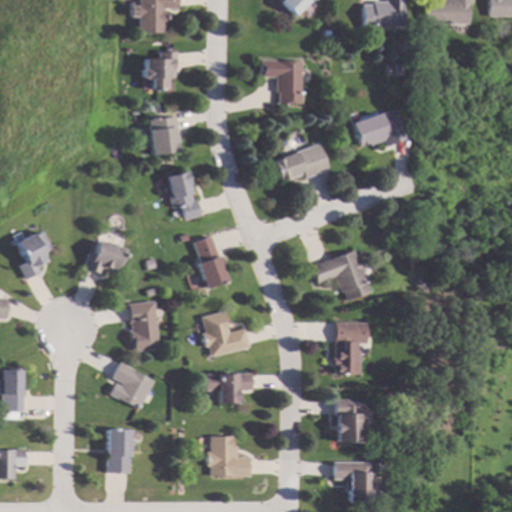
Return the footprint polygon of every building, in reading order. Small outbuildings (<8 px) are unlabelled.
[(173,0),(173,6),(173,9),(161,9),(161,11),(163,11),(163,25),(160,25),(160,34),(135,34),(135,0),(173,0)] [(307,0),(289,18),(273,0),(307,0)] [(398,0),(398,27),(367,27),(367,29),(357,29),(358,5),(368,5),(368,2),(381,2),(381,0),(398,0)] [(467,0),(468,4),(463,4),(464,25),(420,24),(419,0),(467,0)] [(511,0),(511,17),(483,17),(483,0),(511,0)] [(173,54),(173,67),(173,69),(170,69),(170,78),(164,78),(164,89),(148,89),(148,79),(141,80),(139,77),(139,70),(141,69),(142,61),(156,61),(157,53),(173,53),(173,54)] [(273,61),(298,62),(297,94),(299,94),(299,104),(275,104),(275,93),(273,93),(273,78),(260,78),(260,75),(257,75),(257,60),(273,60),(273,61)] [(401,76),(392,76),(392,65),(400,64),(401,76)] [(402,139),(389,144),(381,146),(379,141),(366,146),(366,143),(355,147),(347,124),(392,109),(402,139)] [(175,143),(173,143),(174,153),(151,155),(148,156),(145,121),(163,119),(172,118),(175,143)] [(324,170),(302,179),(301,179),(299,174),(285,180),(284,177),(275,181),(268,162),(314,144),(324,170)] [(191,192),(188,193),(190,201),(194,200),(194,202),(197,215),(197,217),(180,221),(177,207),(167,209),(165,197),(167,197),(162,177),(186,171),(191,192)] [(48,248),(41,252),(46,262),(35,268),(37,272),(36,273),(24,280),(23,280),(15,266),(23,261),(13,243),(30,234),(31,236),(39,232),(48,248)] [(207,237),(214,257),(223,282),(201,289),(193,265),(196,264),(189,243),(191,242),(207,237)] [(122,250),(114,274),(98,269),(97,274),(95,274),(82,269),(80,269),(85,254),(85,253),(90,254),(95,241),(122,250)] [(354,260),(358,258),(362,269),(358,270),(366,293),(343,301),(339,292),(336,293),(331,278),(311,285),(305,266),(307,265),(325,259),(351,250),(354,260)] [(153,269),(144,271),(142,261),(151,259),(153,269)] [(426,286),(421,292),(412,284),(416,278),(426,286)] [(151,303),(156,349),(137,351),(131,352),(130,344),(127,344),(125,332),(128,331),(127,324),(126,324),(126,321),(124,308),(124,305),(151,302),(151,303)] [(225,332),(241,328),(242,332),(245,344),(245,348),(207,357),(205,347),(200,348),(197,334),(201,333),(197,317),(221,312),(225,332)] [(363,344),(353,344),(353,351),(356,351),(356,375),(331,375),(331,367),(329,367),(329,358),(331,358),(331,342),(332,324),(332,323),(363,323),(363,344)] [(151,381),(135,410),(107,394),(113,384),(118,386),(119,384),(109,378),(109,377),(116,364),(117,362),(151,381)] [(18,393),(20,394),(20,397),(20,412),(4,412),(0,412),(0,370),(19,371),(18,393)] [(247,376),(248,389),(248,390),(236,390),(237,403),(214,403),(214,374),(247,374),(247,376)] [(350,414),(356,414),(357,442),(335,442),(334,416),(331,417),(331,414),(331,403),(331,400),(349,399),(350,414)] [(127,474),(125,474),(104,474),(104,431),(127,431),(127,474)] [(231,447),(235,447),(235,458),(247,458),(247,461),(247,474),(247,476),(208,477),(208,467),(204,467),(204,453),(207,452),(207,437),(230,437),(231,447)] [(21,452),(21,465),(21,467),(11,467),(10,480),(0,479),(0,450),(21,451),(21,452)] [(366,474),(366,497),(366,499),(366,502),(348,502),(345,502),(345,499),(345,491),(342,491),(342,480),(330,480),(330,476),(330,465),(330,463),(365,463),(366,463),(366,474)]
